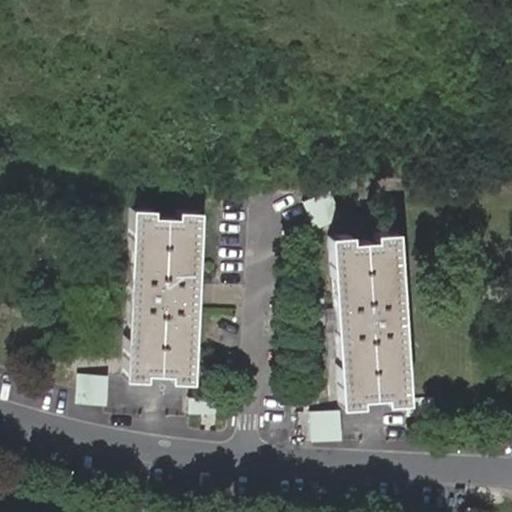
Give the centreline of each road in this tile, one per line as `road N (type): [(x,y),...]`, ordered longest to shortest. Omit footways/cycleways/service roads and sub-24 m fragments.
road 1 (residential): [(246,456),(511,469)]
road 2 (residential): [(246,456),(262,196)]
road 3 (residential): [(0,409),(102,439),(246,456)]
